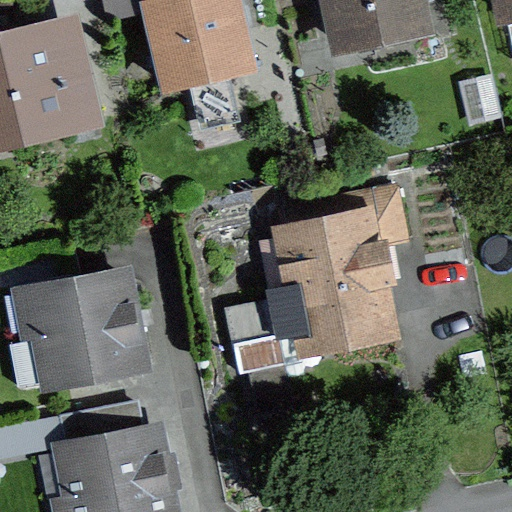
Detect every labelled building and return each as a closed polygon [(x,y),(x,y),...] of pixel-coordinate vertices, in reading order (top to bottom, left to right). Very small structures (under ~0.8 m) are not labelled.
[(240,0),(171,0),(139,9),(164,102),(261,76),(240,0)] [(440,0),(321,0),(332,56),(447,34),(440,0)] [(511,0),(499,0),(506,29),(511,28),(511,0)] [(77,23),(0,41),(0,158),(104,134),(77,23)] [(375,213),(264,235),(291,371),(402,349),(375,213)] [(120,267),(11,295),(38,398),(146,370),(120,267)] [(52,421),(0,429),(0,434),(4,457),(57,449),(52,421)] [(177,511),(160,431),(49,454),(61,511),(177,511)]
